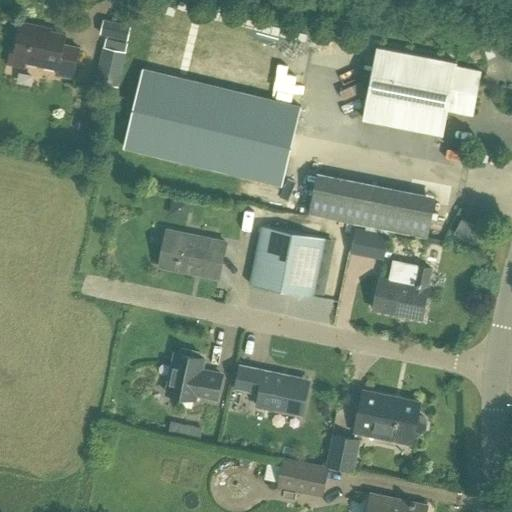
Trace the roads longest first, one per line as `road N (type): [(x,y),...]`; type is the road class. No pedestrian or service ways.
road 1 (residential): [(496,374),(93,288)]
road 2 (residential): [(495,511),(496,374)]
